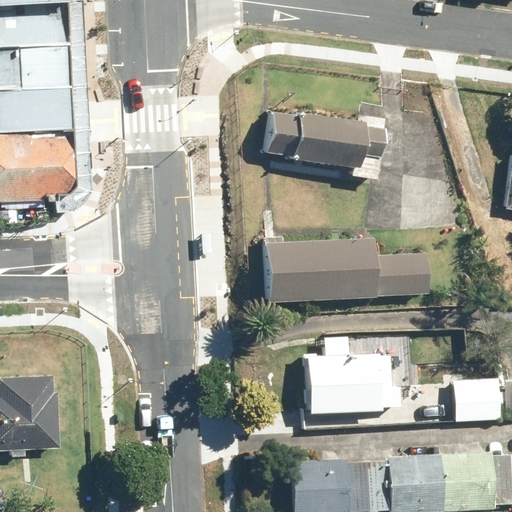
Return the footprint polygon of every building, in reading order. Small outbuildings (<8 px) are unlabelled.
[(9,8),(0,8),(0,45),(60,43),(58,1),(9,2),(9,8)] [(0,45),(0,88),(62,86),(60,43),(0,45)] [(62,86),(0,88),(0,131),(64,129),(62,86)] [(341,174),(369,178),(377,127),(262,109),(255,152),(342,165),(341,174)] [(0,131),(0,199),(60,197),(67,185),(64,129),(0,131)] [(475,140),(459,145),(474,193),(489,188),(475,140)] [(257,302),(417,293),(415,252),(362,255),(361,236),(253,242),(257,302)] [(298,413),(368,410),(368,406),(389,405),(388,385),(380,386),(379,354),(368,355),(367,352),(340,353),(339,335),(315,336),(316,355),(296,355),(298,413)] [(0,448),(53,447),(51,392),(47,392),(46,374),(0,376),(0,448)] [(449,419),(492,418),(491,380),(447,382),(449,419)] [(381,511),(394,511),(485,508),(485,504),(483,455),(482,451),(379,456),(379,460),(381,510),(381,511)] [(511,453),(483,455),(485,504),(511,502),(511,453)] [(286,511),(341,511),(342,511),(339,462),(339,458),(284,460),(286,511)] [(379,460),(339,462),(342,511),(381,510),(379,460)]
